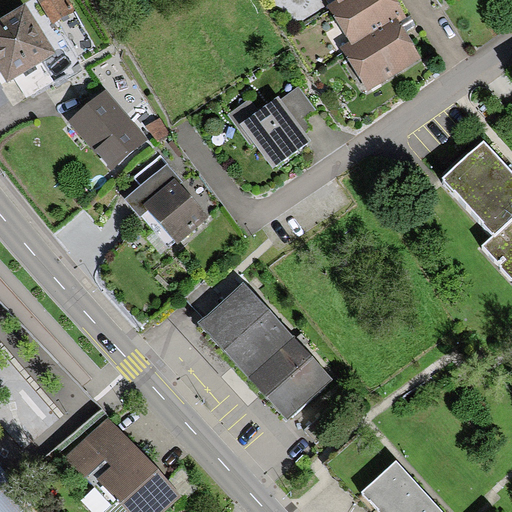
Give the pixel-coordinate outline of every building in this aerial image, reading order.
[(76,9),(70,0),(38,0),(52,23),(76,9)] [(407,14),(397,0),(348,0),(338,6),(329,11),(352,48),(397,20),(407,14)] [(44,61),(56,54),(26,5),(0,20),(0,72),(7,84),(15,80),(27,98),(56,81),(44,61)] [(421,59),(397,20),(352,48),(342,53),(366,92),(421,59)] [(303,130),(309,126),(304,120),(318,110),(299,86),(280,100),(303,130)] [(110,171),(147,139),(106,92),(69,123),(110,171)] [(273,168),(311,140),(303,130),(280,100),(277,96),(240,123),(273,168)] [(162,118),(147,127),(159,142),(171,134),(162,118)] [(511,176),(482,145),(440,184),(491,239),(481,249),(511,282),(511,176)] [(178,182),(183,178),(159,152),(132,177),(139,185),(124,199),(169,248),(176,242),(178,245),(209,216),(178,182)] [(287,421),(333,379),(245,283),(198,325),(287,421)] [(126,511),(161,511),(182,493),(110,414),(61,458),(109,511),(110,511),(120,504),(126,511)] [(440,511),(396,464),(361,496),(375,511),(440,511)] [(0,511),(10,511),(0,500),(0,511)]
